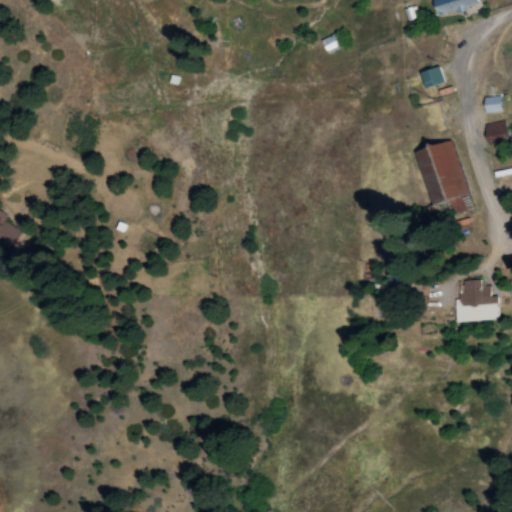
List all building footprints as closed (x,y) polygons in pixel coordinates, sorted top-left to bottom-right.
[(477,4),(475,0),(430,0),(436,17),(477,4)] [(324,53),(339,48),(335,34),(320,39),(324,53)] [(442,83),(438,66),(418,71),(422,87),(442,83)] [(501,111),(499,96),(482,98),(483,113),(501,111)] [(486,143),(506,139),(502,121),(482,125),(486,143)] [(413,150),(429,206),(451,200),(455,214),(465,212),(460,195),(466,193),(450,139),(413,150)] [(0,241),(12,246),(19,231),(0,222),(0,221),(4,213),(0,211),(0,241)] [(147,254),(152,243),(139,238),(135,250),(147,254)] [(454,323),(498,320),(496,297),(489,297),(488,287),(479,287),(479,281),(457,283),(458,300),(453,300),(454,323)]
